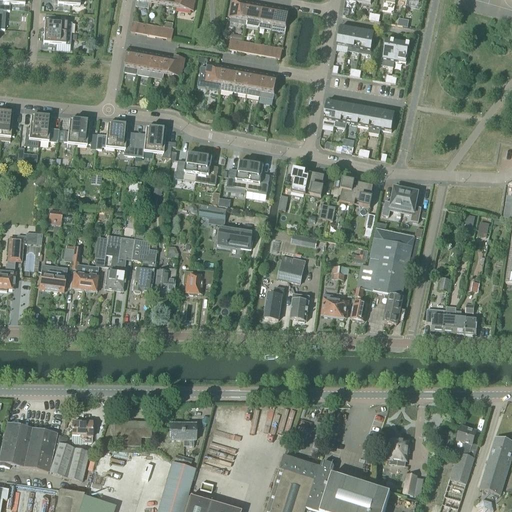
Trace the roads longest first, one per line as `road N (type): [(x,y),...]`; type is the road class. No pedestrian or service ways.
road 1 (residential): [(0,333),(511,346)]
road 2 (residential): [(0,392),(511,396)]
road 3 (residential): [(307,157),(398,174),(500,179),(511,171)]
road 4 (residential): [(107,113),(170,120),(307,157)]
